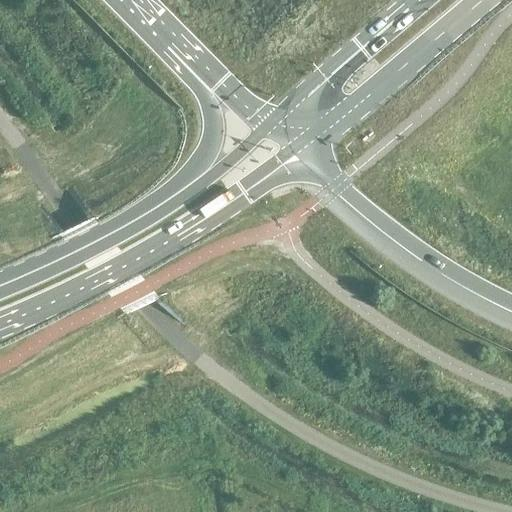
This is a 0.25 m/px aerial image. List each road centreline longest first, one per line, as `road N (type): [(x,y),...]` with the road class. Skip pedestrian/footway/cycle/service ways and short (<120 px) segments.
road 1 (unclassified): [(494,511),(381,472),(236,388),(143,306),(0,125)]
road 2 (secondary): [(0,326),(177,237),(300,152)]
road 3 (motorway): [(300,152),(401,238),(511,303)]
road 4 (secondary): [(300,152),(484,0)]
road 5 (secondary): [(205,171),(151,211),(0,287)]
road 6 (secondary): [(420,0),(269,127)]
